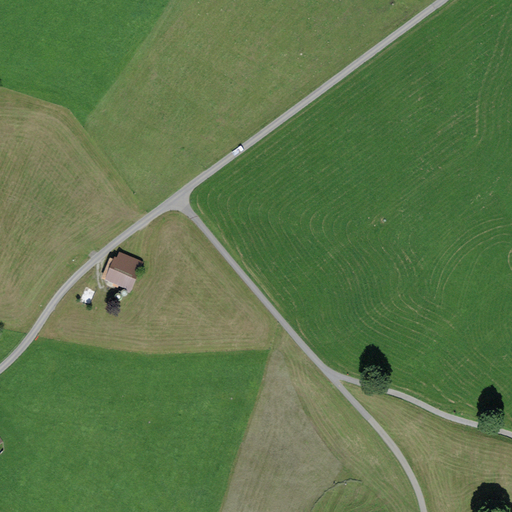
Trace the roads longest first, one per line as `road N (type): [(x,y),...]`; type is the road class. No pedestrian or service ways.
road 1 (unclassified): [(0,371),(75,275),(442,0)]
road 2 (unknown): [(333,370),(511,429)]
